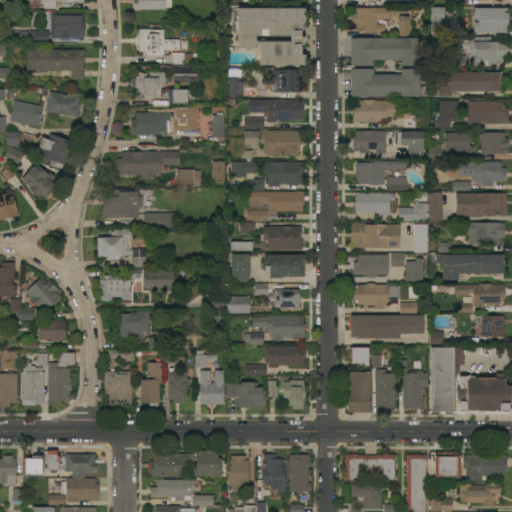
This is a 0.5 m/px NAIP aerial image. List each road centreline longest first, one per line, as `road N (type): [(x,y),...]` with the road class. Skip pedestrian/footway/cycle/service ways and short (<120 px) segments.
road 1 (residential): [(0,433),(511,432)]
road 2 (residential): [(326,511),(327,0)]
road 3 (residential): [(110,0),(111,80),(98,163),(81,201),(20,244)]
road 4 (residential): [(70,433),(94,374),(92,329),(74,277),(81,201)]
